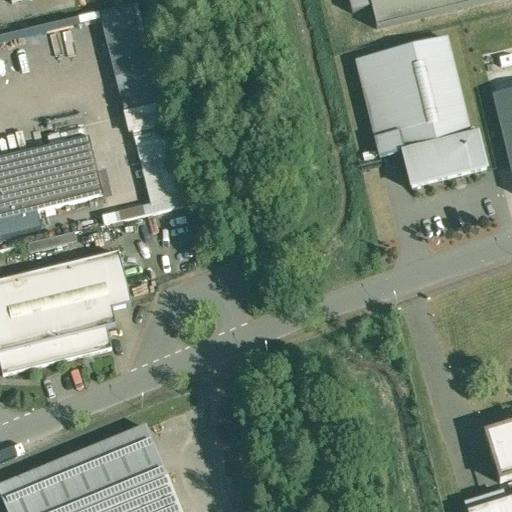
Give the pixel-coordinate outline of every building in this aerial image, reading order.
[(368,0),(376,31),(503,0),(368,0)] [(448,41),(356,63),(376,143),(400,137),(404,155),(472,138),(448,41)] [(511,94),(492,99),(511,181),(511,94)] [(160,107),(124,116),(129,137),(133,137),(151,209),(103,220),(104,228),(185,209),(160,107)] [(404,155),(413,191),(487,173),(478,137),(472,138),(404,155)] [(89,140),(0,162),(0,224),(103,199),(89,140)] [(0,252),(19,248),(17,238),(0,242),(0,252)] [(118,257),(0,285),(0,356),(106,331),(115,329),(111,312),(131,308),(118,257)] [(106,331),(0,356),(0,365),(3,378),(111,351),(106,331)] [(511,427),(486,436),(501,484),(511,480),(511,427)] [(181,511),(147,429),(0,489),(0,494),(3,502),(7,511),(181,511)] [(511,511),(511,501),(478,511),(511,511)]
